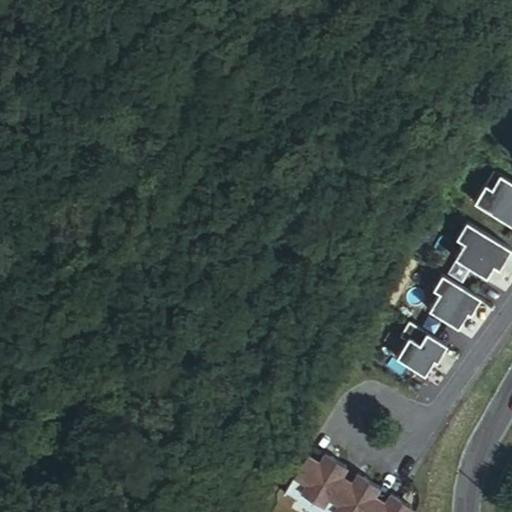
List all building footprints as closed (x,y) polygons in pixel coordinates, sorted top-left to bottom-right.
[(472,204),(511,228),(511,181),(499,174),(490,189),(483,186),(472,204)] [(452,258),(485,278),(492,266),(498,269),(510,248),(466,222),(455,238),(462,243),(452,258)] [(472,306),(475,308),(481,298),(443,275),(434,289),(440,292),(429,310),(458,328),(472,306)] [(441,355),(447,345),(409,322),(401,335),(407,339),(396,358),(424,375),(437,353),(441,355)] [(0,407),(37,353),(0,329),(0,407)] [(316,511),(339,476),(345,468),(330,459),(325,468),(318,464),(301,454),(278,494),(294,504),(292,506),(301,511),(316,511)] [(325,468),(330,459),(324,455),(318,464),(325,468)] [(356,486),(363,478),(356,474),(351,483),(356,486)] [(361,511),(371,496),(377,486),(363,478),(356,486),(351,483),(339,476),(316,511),(361,511)] [(387,506),(394,496),(387,492),(381,502),(387,506)] [(382,511),(387,506),(381,502),(371,496),(361,511),(382,511)] [(402,511),(407,504),(394,496),(387,506),(382,511),(402,511)]
